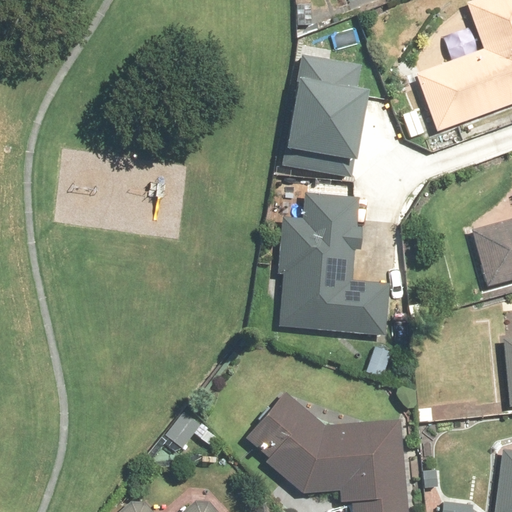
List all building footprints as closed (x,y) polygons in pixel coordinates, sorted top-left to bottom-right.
[(413,74),(435,132),(511,102),(511,0),(468,0),(464,2),(482,48),(413,74)] [(303,54),(283,166),(348,178),(364,91),(355,89),(360,64),(303,54)] [(283,213),(276,328),(390,335),(393,280),(383,279),(385,231),(363,230),(365,193),(302,189),(301,214),(283,213)] [(511,215),(464,229),(482,291),(511,282),(511,215)] [(511,332),(502,333),(507,406),(511,405),(511,332)] [(414,511),(407,419),(335,424),(292,385),(242,441),(308,500),(358,497),(358,511),(414,511)] [(511,511),(511,437),(501,437),(493,511),(511,511)] [(148,511),(135,497),(119,511),(208,511),(199,501),(187,511),(148,511)] [(471,511),(472,503),(439,502),(438,511),(471,511)]
